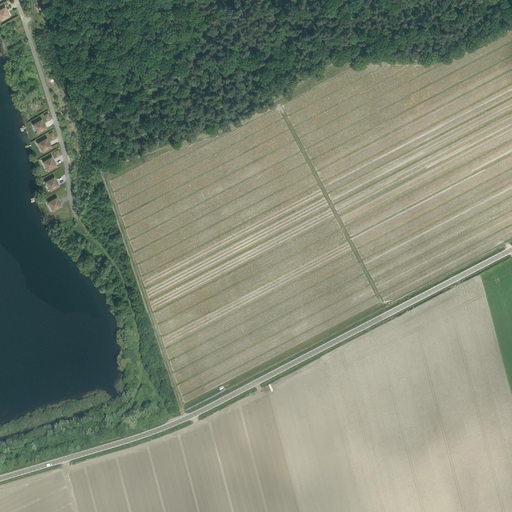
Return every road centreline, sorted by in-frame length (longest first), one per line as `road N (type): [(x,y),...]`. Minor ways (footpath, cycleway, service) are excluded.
road 1 (unclassified): [(0,478),(184,419),(511,249)]
road 2 (track): [(74,213),(127,287),(138,331),(137,388),(99,422),(0,452)]
road 3 (track): [(54,0),(91,24),(92,72),(246,50),(273,33),(287,0)]
